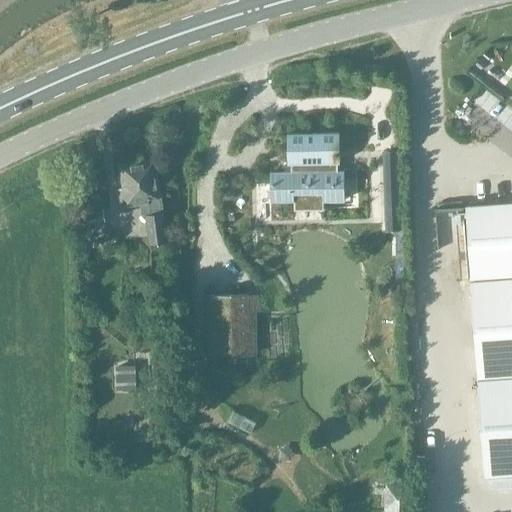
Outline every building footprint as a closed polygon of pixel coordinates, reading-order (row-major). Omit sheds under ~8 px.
[(293,172),(270,172),(271,203),(294,202),(294,193),(323,192),(324,201),(345,201),(344,170),(336,171),(336,163),(340,163),(340,133),(288,134),(288,164),(293,164),(293,172)] [(123,189),(119,189),(121,206),(141,204),(142,216),(146,215),(150,244),(166,242),(155,159),(119,164),(123,189)] [(511,203),(466,207),(471,276),(471,280),(511,276),(511,203)] [(511,276),(471,280),(478,378),(478,379),(511,376),(511,276)] [(248,295),(208,295),(209,356),(249,355),(248,295)] [(511,376),(478,379),(485,476),(511,474),(511,376)]
